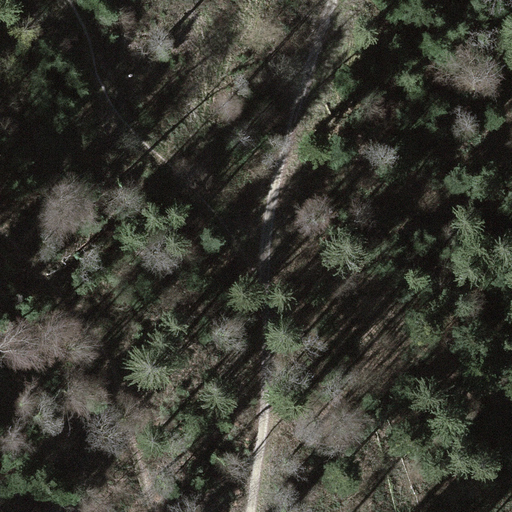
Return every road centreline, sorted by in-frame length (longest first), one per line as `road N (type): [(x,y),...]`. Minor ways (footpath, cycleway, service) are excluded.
road 1 (track): [(338,0),(292,136),(264,279)]
road 2 (track): [(264,279),(266,372),(251,511)]
